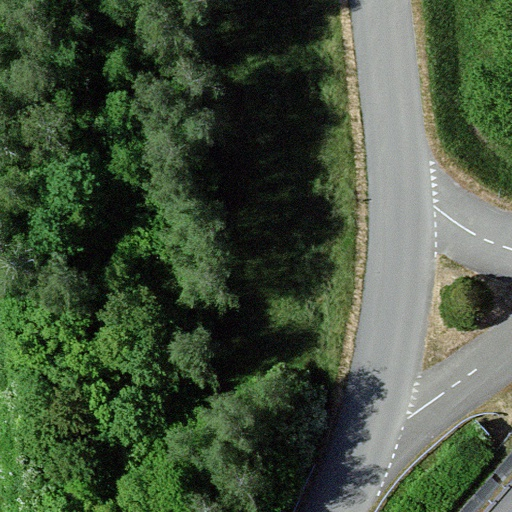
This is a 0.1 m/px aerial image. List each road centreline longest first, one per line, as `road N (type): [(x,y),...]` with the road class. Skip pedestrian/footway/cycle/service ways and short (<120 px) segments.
road 1 (tertiary): [(334,511),(363,448),(398,277),(400,182),(381,0)]
road 2 (track): [(363,448),(511,343)]
road 3 (track): [(400,182),(460,226),(511,248)]
